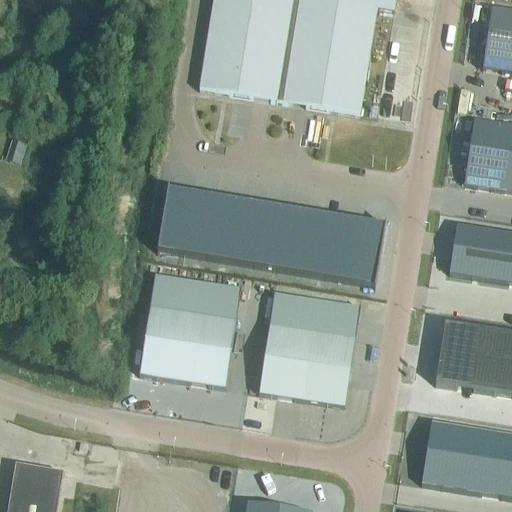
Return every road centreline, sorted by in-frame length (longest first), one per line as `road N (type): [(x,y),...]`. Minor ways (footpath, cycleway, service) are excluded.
road 1 (unclassified): [(0,397),(177,437),(347,461),(376,445),(446,0)]
road 2 (unknown): [(197,0),(178,115),(200,152),(415,194)]
